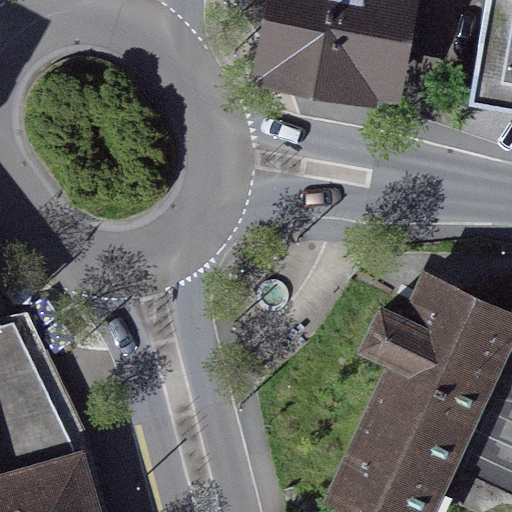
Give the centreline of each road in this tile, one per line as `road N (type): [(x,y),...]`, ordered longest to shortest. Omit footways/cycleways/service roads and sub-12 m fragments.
road 1 (residential): [(445,182),(389,150),(219,111)]
road 2 (residential): [(222,203),(288,195),(381,202),(445,182)]
road 3 (secondary): [(184,421),(191,244)]
road 4 (secondary): [(112,265),(133,337),(184,421)]
road 5 (secondary): [(0,149),(64,235),(112,265)]
